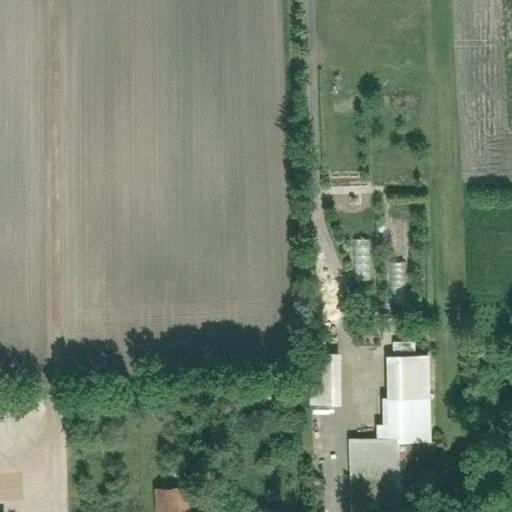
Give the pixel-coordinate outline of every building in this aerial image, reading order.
[(369,279),(370,240),(357,239),(356,278),(369,279)] [(338,398),(336,350),(306,351),(308,399),(338,398)] [(428,394),(426,352),(386,353),(387,395),(428,394)] [(428,435),(428,394),(387,395),(381,395),(381,420),(375,420),(375,435),(428,435)] [(432,509),(428,435),(345,437),(347,511),(432,509)] [(175,511),(174,486),(153,486),(153,511),(175,511)]
